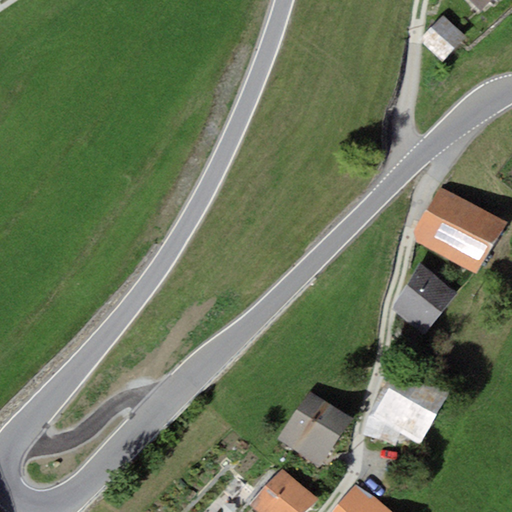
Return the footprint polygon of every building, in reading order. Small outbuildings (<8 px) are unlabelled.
[(464,0),(482,18),(501,0),(464,0)] [(443,20),(419,46),(443,69),(468,42),(443,20)] [(507,221),(440,185),(414,231),(417,242),(477,276),(507,221)] [(458,292),(421,262),(394,302),(393,310),(424,335),(458,292)] [(456,386),(408,358),(382,392),(373,407),(364,435),(396,448),(401,433),(421,444),(456,386)] [(353,416),(310,389),(277,439),(320,467),(353,416)] [(307,511),(319,498),(282,467),(250,506),(257,511),(307,511)] [(371,499),(356,485),(332,511),(392,511),(373,495),(371,499)]
